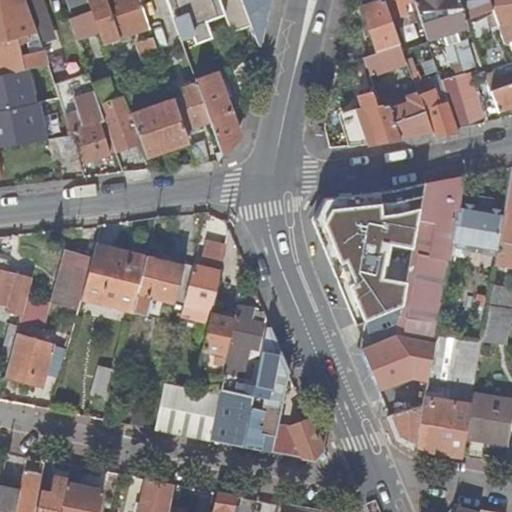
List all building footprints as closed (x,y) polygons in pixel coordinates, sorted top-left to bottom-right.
[(26,0),(0,0),(0,41),(17,37),(26,35),(37,33),(32,17),(26,0)] [(43,0),(26,0),(32,17),(47,11),(43,0)] [(65,0),(71,18),(91,11),(87,0),(65,0)] [(87,0),(91,11),(97,27),(103,43),(150,27),(140,0),(87,0)] [(183,0),(166,0),(172,16),(190,67),(195,80),(216,73),(222,71),(198,6),(187,10),(183,0)] [(219,0),(235,42),(255,35),(242,0),(219,0)] [(242,0),(255,35),(259,47),(270,0),(242,0)] [(358,30),(368,57),(401,45),(399,40),(395,28),(392,20),(385,0),(382,0),(363,7),(369,26),(358,30)] [(398,0),(385,0),(392,20),(404,15),(401,7),(398,0)] [(466,21),(458,0),(433,0),(432,1),(432,0),(414,0),(415,2),(425,31),(427,37),(428,40),(468,28),(466,21)] [(489,0),(458,0),(466,21),(494,12),(489,0)] [(511,0),(489,0),(494,12),(498,24),(511,19),(511,0)] [(56,37),(47,11),(32,17),(37,33),(41,43),(56,37)] [(91,11),(71,18),(68,19),(74,36),(97,27),(91,11)] [(399,40),(417,34),(413,23),(395,28),(399,40)] [(417,34),(399,40),(401,45),(403,51),(421,45),(428,42),(428,40),(427,37),(425,31),(417,34)] [(32,52),(42,48),(41,43),(37,33),(26,35),(32,52)] [(480,67),(478,35),(450,37),(452,69),(480,67)] [(137,45),(142,62),(148,60),(160,56),(153,36),(139,40),(137,45)] [(0,41),(0,75),(4,75),(26,70),(31,69),(38,67),(48,65),(46,60),(43,49),(32,53),(34,58),(23,61),(17,37),(0,41)] [(380,74),(408,64),(403,51),(401,45),(368,57),(365,58),(375,82),(382,80),(380,74)] [(353,55),(343,58),(345,65),(356,61),(353,55)] [(44,88),(48,100),(59,98),(53,80),(48,65),(38,67),(40,75),(44,88)] [(33,77),(40,75),(38,67),(31,69),(33,77)] [(193,130),(211,123),(195,80),(190,67),(180,71),(186,87),(173,93),(175,99),(186,132),(193,130)] [(109,152),(114,150),(104,121),(90,83),(85,68),(53,80),(59,98),(71,132),(72,131),(83,162),(109,153),(109,152)] [(511,68),(495,74),(498,81),(511,76),(511,68)] [(33,77),(31,69),(26,70),(30,91),(44,88),(40,75),(33,77)] [(0,99),(0,100),(2,110),(32,103),(30,91),(26,70),(4,75),(0,75),(0,99)] [(216,73),(227,105),(233,102),(222,71),(216,73)] [(227,105),(216,73),(195,80),(211,123),(221,152),(223,158),(237,143),(238,137),(227,105)] [(441,107),(435,91),(437,90),(432,77),(421,81),(418,73),(411,75),(418,94),(419,96),(421,96),(425,106),(434,133),(436,138),(459,134),(457,128),(449,104),(441,107)] [(499,113),(511,108),(511,76),(498,81),(495,74),(487,78),(499,113)] [(115,152),(140,142),(130,115),(124,98),(124,97),(112,101),(103,78),(90,83),(104,121),(114,150),(115,152)] [(462,80),(443,86),(444,88),(449,104),(457,128),(483,123),(472,91),(466,92),(462,80)] [(48,100),(44,88),(30,91),(32,103),(48,100)] [(444,88),(437,90),(435,91),(441,107),(449,104),(444,88)] [(360,97),(376,144),(381,143),(402,139),(392,110),(391,106),(384,108),(380,98),(378,91),(360,97)] [(411,103),(392,110),(402,139),(434,133),(425,106),(421,96),(419,96),(418,94),(409,97),(411,103)] [(387,96),(380,98),(384,108),(391,106),(387,96)] [(355,146),(376,144),(360,97),(341,102),(355,146)] [(54,134),(55,139),(61,138),(72,136),(71,132),(59,98),(48,100),(32,103),(2,110),(8,141),(43,134),(39,114),(50,112),(57,133),(54,134)] [(175,99),(130,115),(140,142),(146,157),(158,152),(164,155),(174,152),(175,147),(190,142),(188,136),(186,132),(175,99)] [(68,157),(78,153),(72,136),(61,138),(68,157)] [(202,142),(191,146),(197,165),(209,163),(202,142)] [(511,167),(511,168),(503,215),(497,254),(495,266),(511,268),(511,167)] [(435,258),(451,260),(452,251),(460,208),(465,177),(424,185),(418,215),(441,219),(435,258)] [(318,233),(348,304),(385,289),(376,266),(387,261),(368,213),(361,216),(353,196),(325,199),(313,221),(318,233)] [(503,215),(460,208),(452,251),(466,253),(467,248),(488,250),(488,253),(497,254),(503,215)] [(429,257),(435,258),(441,219),(418,215),(413,249),(412,254),(429,257)] [(204,264),(222,268),(227,245),(209,241),(204,264)] [(82,292),(85,292),(98,246),(95,245),(92,258),(65,251),(50,303),(77,311),(81,297),(82,292)] [(85,292),(107,298),(134,305),(146,259),(98,246),(85,292)] [(419,313),(429,257),(412,254),(402,306),(402,311),(419,313)] [(4,270),(6,259),(0,257),(0,302),(10,305),(8,311),(21,315),(31,277),(4,270)] [(156,260),(146,257),(146,259),(134,305),(133,311),(147,315),(151,298),(183,305),(193,267),(156,259),(156,260)] [(429,257),(419,313),(441,317),(451,260),(435,258),(429,257)] [(220,273),(193,267),(183,305),(178,326),(201,331),(206,308),(212,309),(220,273)] [(511,310),(511,289),(491,285),(482,341),(481,346),(505,350),(511,310)] [(83,298),(106,304),(107,298),(85,292),(83,298)] [(19,327),(18,331),(26,333),(29,322),(36,324),(43,299),(28,295),(19,327)] [(107,298),(106,304),(133,311),(134,305),(107,298)] [(260,311),(238,306),(235,318),(221,376),(220,380),(224,381),(221,395),(211,440),(243,447),(251,407),(253,395),(255,387),(241,384),(249,346),(258,348),(263,324),(257,323),(260,311)] [(368,319),(370,346),(398,335),(402,311),(402,306),(368,319)] [(251,407),(243,447),(273,452),(278,424),(289,371),(292,360),(270,309),(267,327),(255,387),(253,395),(265,397),(262,409),(251,407)] [(441,317),(419,313),(402,311),(398,335),(436,342),(438,333),(441,317)] [(235,318),(211,313),(198,370),(221,376),(235,318)] [(6,342),(14,344),(17,336),(18,331),(19,327),(11,325),(6,342)] [(425,400),(450,407),(464,338),(438,333),(436,342),(429,381),(425,400)] [(429,381),(436,342),(398,335),(370,346),(363,348),(379,390),(413,378),(429,381)] [(53,345),(17,336),(14,344),(10,361),(5,378),(42,388),(53,345)] [(450,407),(449,415),(441,454),(463,457),(467,437),(473,395),(481,346),(482,341),(464,338),(450,407)] [(14,344),(6,342),(2,359),(10,361),(14,344)] [(107,400),(115,370),(90,363),(82,393),(107,400)] [(156,429),(211,440),(221,395),(166,383),(156,429)] [(511,430),(511,401),(473,395),(467,437),(510,444),(511,430)] [(449,415),(424,407),(419,408),(393,415),(403,437),(417,445),(439,454),(441,454),(449,415)] [(134,415),(132,426),(151,430),(154,418),(134,415)] [(291,419),(293,424),(304,421),(302,416),(291,419)] [(304,421),(293,424),(289,426),(288,426),(278,424),(273,452),(314,460),(324,448),(310,419),(304,421)] [(15,511),(30,511),(38,473),(25,471),(20,490),(15,511)] [(52,494),(42,492),(37,511),(59,511),(68,475),(56,473),(52,494)] [(99,511),(105,485),(68,477),(60,511),(99,511)] [(165,511),(172,484),(147,479),(140,511),(165,511)] [(0,511),(15,511),(20,490),(0,486),(0,511)] [(232,511),(233,506),(236,495),(218,492),(213,511),(232,511)]
